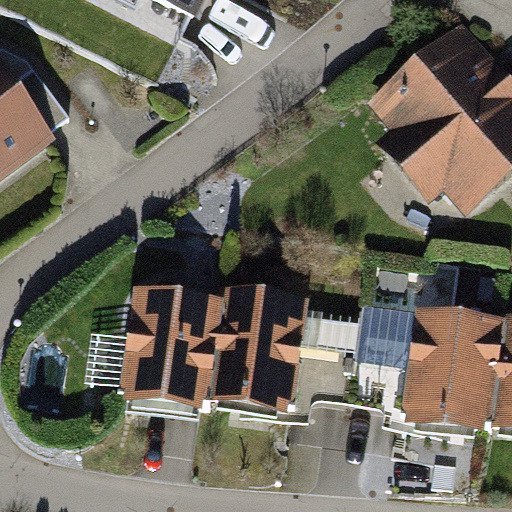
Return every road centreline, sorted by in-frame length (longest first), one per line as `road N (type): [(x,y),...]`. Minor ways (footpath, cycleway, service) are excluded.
road 1 (residential): [(0,307),(384,0)]
road 2 (residential): [(193,511),(0,477)]
